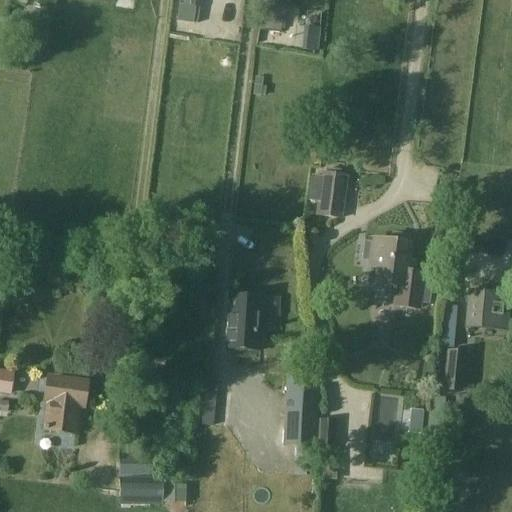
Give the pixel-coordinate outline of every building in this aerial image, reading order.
[(200,9),(200,0),(179,0),(179,6),(200,9)] [(284,10),(285,0),(262,0),(262,7),(260,29),(281,31),(284,10)] [(342,219),(347,179),(322,176),(322,178),(311,176),(308,202),(318,203),(316,216),(342,219)] [(411,245),(409,244),(410,237),(392,235),(391,242),(375,240),(372,267),(379,268),(377,284),(412,289),(415,271),(408,270),(411,245)] [(506,331),(509,297),(468,293),(465,327),(506,331)] [(277,317),(277,300),(230,298),(229,318),(226,317),(225,350),(261,352),(262,333),(255,332),(256,316),(277,317)] [(455,312),(455,309),(444,307),(441,340),(441,348),(447,348),(442,393),(462,395),(466,354),(452,352),(455,327),(456,312),(455,312)] [(292,343),(292,363),(314,364),(314,343),(292,343)] [(14,374),(0,371),(0,395),(10,397),(14,374)] [(316,449),(320,376),(286,374),(283,448),(316,449)] [(86,388),(48,383),(45,399),(49,400),(45,430),(43,429),(43,434),(74,438),(79,404),(84,405),(86,388)] [(214,428),(218,387),(205,385),(201,426),(214,428)] [(442,433),(444,417),(429,416),(427,432),(442,433)] [(335,449),(337,422),(319,421),(317,447),(335,449)] [(154,477),(154,466),(154,455),(119,455),(119,477),(154,477)] [(119,479),(119,506),(165,507),(165,479),(119,479)]
